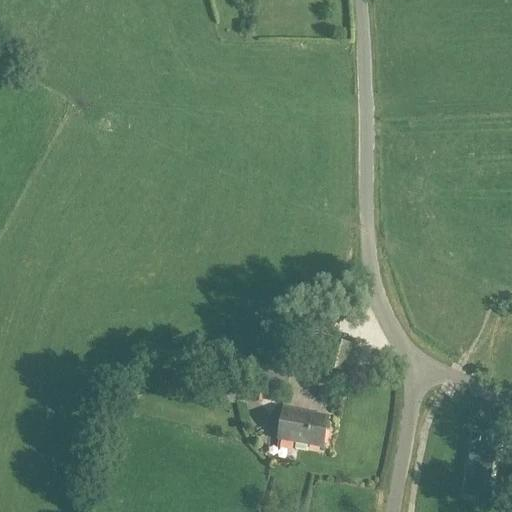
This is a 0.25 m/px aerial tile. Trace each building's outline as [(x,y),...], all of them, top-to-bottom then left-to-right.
[(357,347),(331,340),(322,369),(349,376),(357,347)] [(290,368),(256,364),(254,381),(288,385),(290,368)] [(216,403),(235,406),(238,383),(219,381),(216,403)] [(239,385),(237,402),(251,404),(253,386),(239,385)] [(286,411),(280,441),(323,450),(329,420),(286,411)] [(472,443),(464,497),(488,501),(496,446),(480,444),(481,436),(472,434),(471,442),(472,443)]
